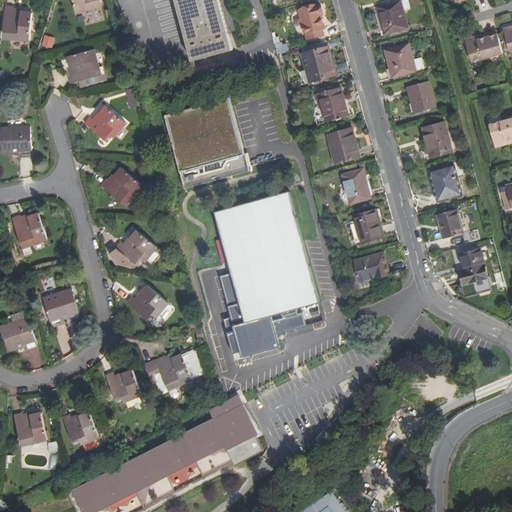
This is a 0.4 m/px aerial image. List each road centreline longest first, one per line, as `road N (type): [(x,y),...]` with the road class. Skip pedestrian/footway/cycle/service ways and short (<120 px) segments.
road 1 (residential): [(345,0),(422,281),(432,300),(511,342)]
road 2 (track): [(436,0),(511,288)]
road 3 (residential): [(74,181),(110,328),(98,352),(29,393),(0,377)]
road 4 (tertiary): [(436,511),(444,443),(456,428),(511,399)]
